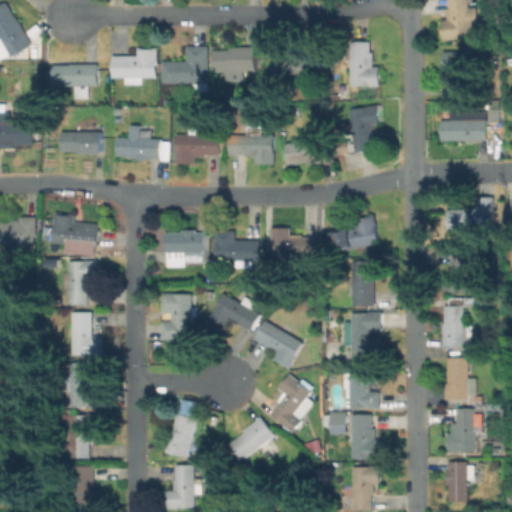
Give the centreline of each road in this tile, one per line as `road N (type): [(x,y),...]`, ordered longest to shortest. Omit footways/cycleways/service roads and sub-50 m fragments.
road 1 (residential): [(408,0),(416,511)]
road 2 (residential): [(0,184),(214,197),(501,172)]
road 3 (residential): [(132,191),(133,511)]
road 4 (residential): [(74,15),(322,14),(390,0)]
